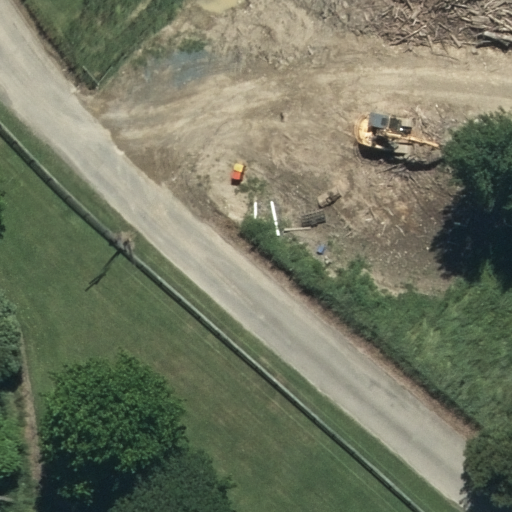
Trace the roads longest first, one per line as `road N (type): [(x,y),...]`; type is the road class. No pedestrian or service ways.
road 1 (residential): [(0,43),(82,143),(511,510)]
road 2 (track): [(82,143),(185,81),(299,49),(418,50),(511,76)]
